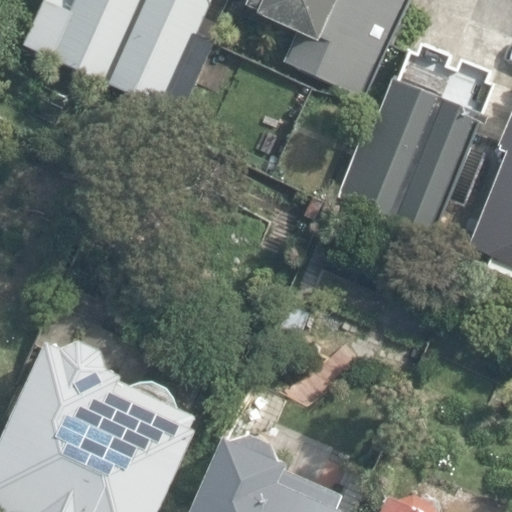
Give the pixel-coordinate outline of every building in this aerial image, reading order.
[(50,0),(29,46),(108,84),(147,0),(50,0)] [(147,0),(108,84),(184,118),(219,39),(204,32),(218,0),(147,0)] [(285,63),(366,100),(412,0),(247,0),(244,7),(299,32),(285,63)] [(490,72),(422,44),(418,54),(410,50),(397,81),(392,79),(373,125),(365,121),(332,200),(431,241),(483,116),(480,116),(493,86),(486,83),(490,72)] [(467,252),(511,270),(511,104),(493,151),(506,156),(467,252)] [(299,346),(311,314),(288,306),(276,337),(299,346)] [(159,511),(197,431),(190,427),(195,416),(122,382),(125,377),(109,369),(105,351),(80,339),(66,346),(48,338),(0,441),(0,511),(159,511)] [(343,511),(335,508),(341,495),(285,470),(288,463),(278,459),(271,443),(251,434),(233,440),(223,435),(189,511),(343,511)] [(434,511),(430,503),(406,492),(388,498),(381,511),(434,511)]
